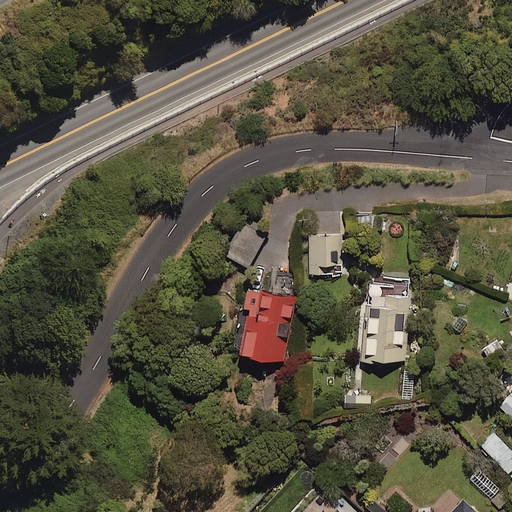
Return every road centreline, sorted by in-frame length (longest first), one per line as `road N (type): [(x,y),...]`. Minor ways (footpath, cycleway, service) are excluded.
road 1 (residential): [(0,472),(56,430),(168,234),(236,168),(297,149),(489,160)]
road 2 (trunk): [(343,0),(0,167)]
